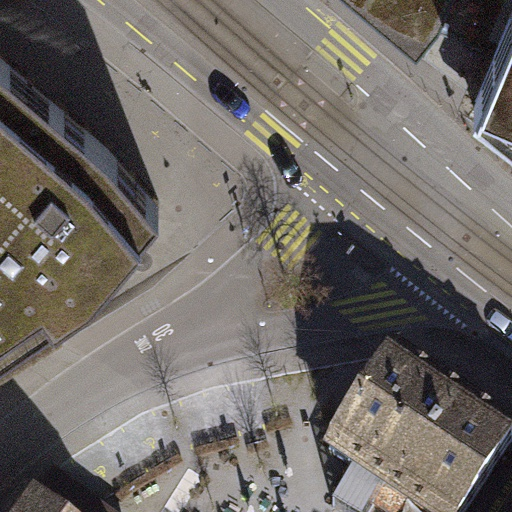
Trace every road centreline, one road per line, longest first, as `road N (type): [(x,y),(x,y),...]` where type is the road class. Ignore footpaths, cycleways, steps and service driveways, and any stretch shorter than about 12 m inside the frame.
road 1 (residential): [(0,450),(23,426),(141,352),(387,236)]
road 2 (tertiary): [(93,0),(387,236)]
road 3 (tertiary): [(468,163),(283,0)]
road 4 (tertiary): [(387,236),(511,324)]
